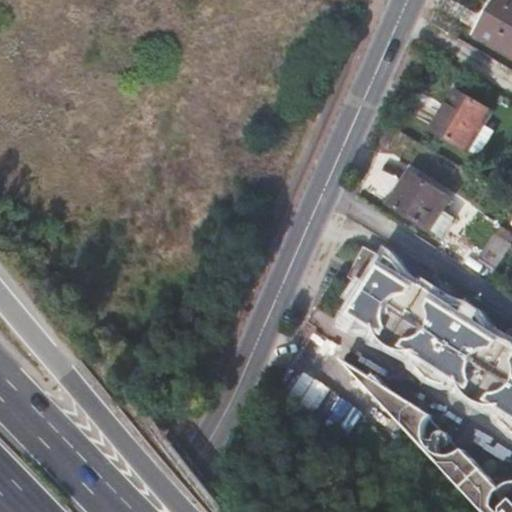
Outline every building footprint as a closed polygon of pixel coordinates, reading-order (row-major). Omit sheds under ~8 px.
[(511,56),(511,0),(499,0),(479,36),(511,56)] [(440,56),(424,46),(422,50),(438,60),(440,56)] [(471,155),(495,116),(459,94),(435,133),(471,155)] [(404,172),(384,203),(390,206),(410,175),(404,172)] [(410,175),(390,206),(430,231),(440,217),(451,200),(410,174),(410,175)] [(454,226),(440,217),(430,231),(445,240),(454,226)] [(498,269),(511,246),(511,242),(497,234),(481,259),(498,269)] [(347,280),(369,292),(345,328),(351,330),(359,333),(376,334),(422,363),(418,369),(419,373),(424,377),(439,387),(442,388),(445,388),(450,381),(503,415),(498,424),(503,429),(511,435),(511,354),(481,334),(484,329),(485,324),(483,320),(462,305),(457,304),(454,306),(449,313),(405,286),(407,282),(397,265),(363,247),(347,280)] [(372,380),(345,363),(480,511),(511,511),(511,486),(507,487),(497,491),(463,454),(462,455),(451,459),(443,458),(437,454),(433,448),(430,442),(429,438),(431,423),(433,420),(399,398),(376,375),(372,380)] [(462,455),(431,423),(429,438),(430,442),(433,448),(437,454),(443,458),(451,459),(462,455)]
